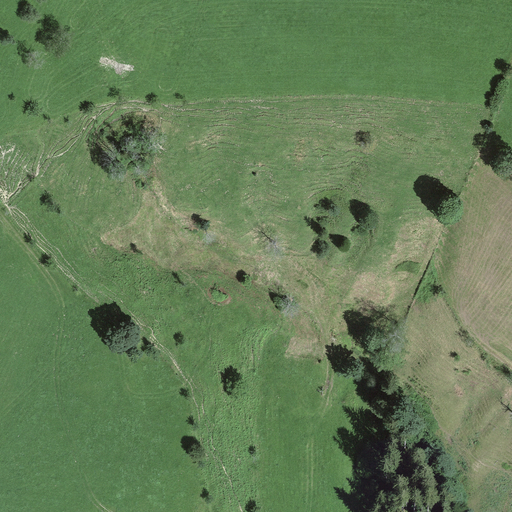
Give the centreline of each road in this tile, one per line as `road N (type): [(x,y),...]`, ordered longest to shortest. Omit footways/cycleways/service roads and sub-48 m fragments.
road 1 (track): [(106,511),(91,498),(60,407),(57,292)]
road 2 (track): [(328,349),(307,511)]
